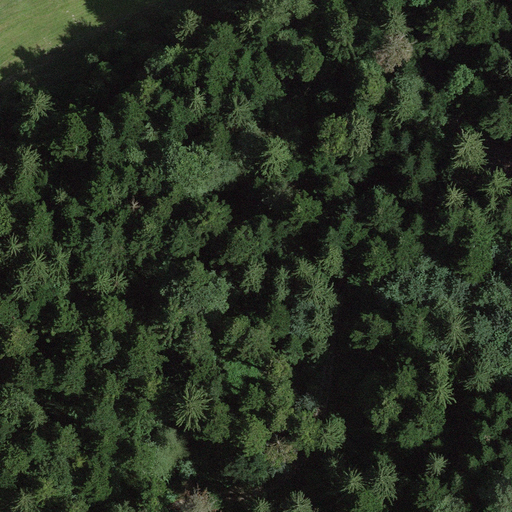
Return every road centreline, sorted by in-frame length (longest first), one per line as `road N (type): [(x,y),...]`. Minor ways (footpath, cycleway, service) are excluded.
road 1 (track): [(173,511),(266,488),(309,455),(349,274),(490,170)]
road 2 (unclassified): [(511,197),(428,77),(398,0)]
